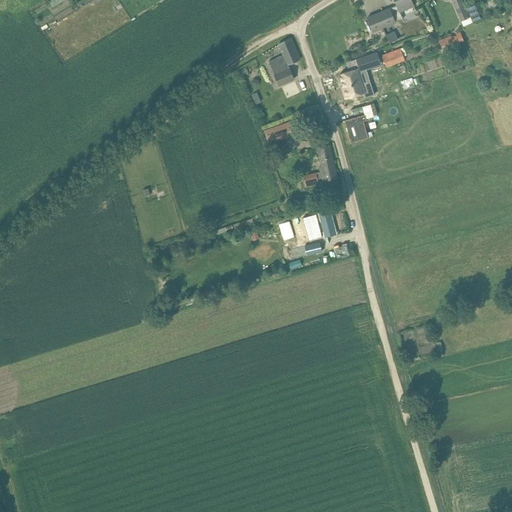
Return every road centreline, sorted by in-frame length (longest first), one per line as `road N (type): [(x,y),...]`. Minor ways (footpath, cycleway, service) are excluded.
road 1 (track): [(0,243),(248,47),(297,23)]
road 2 (track): [(433,511),(359,249)]
road 3 (unclassified): [(359,249),(297,23),(326,0)]
